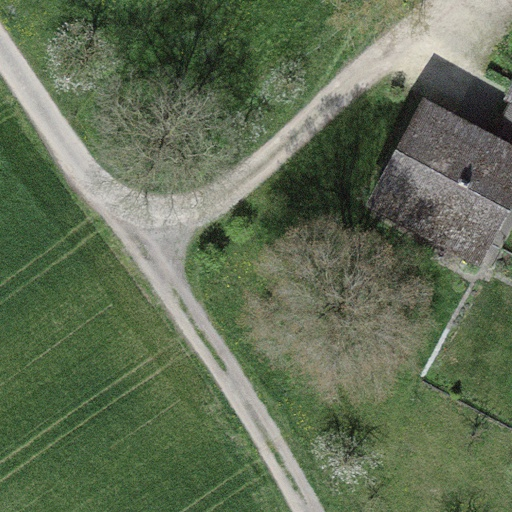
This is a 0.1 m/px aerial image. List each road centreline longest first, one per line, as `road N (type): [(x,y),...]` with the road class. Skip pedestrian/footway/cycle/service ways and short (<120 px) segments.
road 1 (track): [(0,62),(103,214),(153,229),(222,211),(456,0)]
road 2 (track): [(103,214),(288,465),(308,511)]
